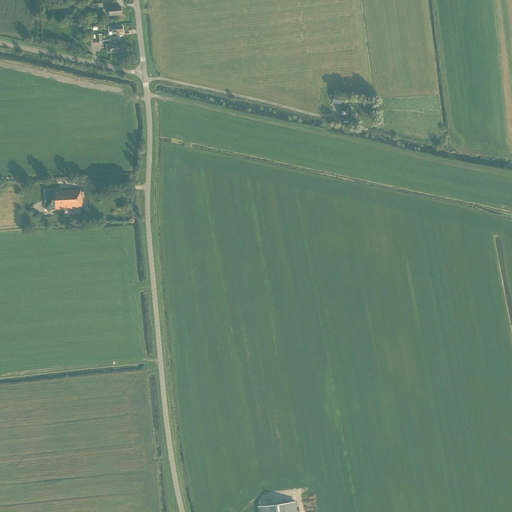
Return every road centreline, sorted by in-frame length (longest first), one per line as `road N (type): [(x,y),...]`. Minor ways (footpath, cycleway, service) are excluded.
road 1 (tertiary): [(182,511),(157,335),(143,71)]
road 2 (unclassified): [(0,43),(143,71)]
